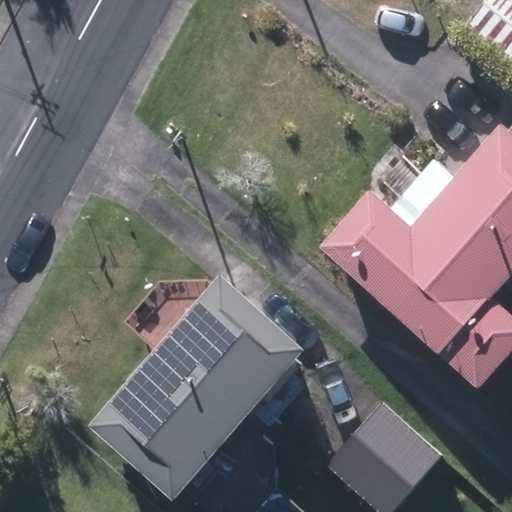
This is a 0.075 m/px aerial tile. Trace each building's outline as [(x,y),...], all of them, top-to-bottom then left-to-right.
[(427,0),(438,10),(446,0),(427,0)] [(511,0),(488,0),(459,36),(511,79),(511,0)] [(368,200),(317,253),(468,395),(511,348),(511,332),(481,303),(511,270),(511,149),(496,134),(402,233),(368,200)] [(84,432),(165,503),(296,357),(215,286),(84,432)] [(392,511),(439,458),(379,406),(326,466),(379,511),(392,511)]
